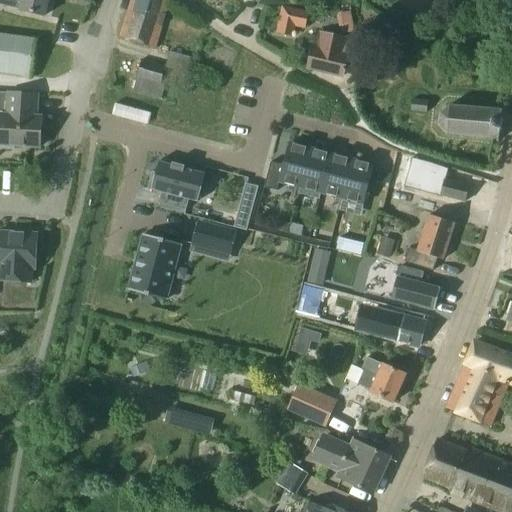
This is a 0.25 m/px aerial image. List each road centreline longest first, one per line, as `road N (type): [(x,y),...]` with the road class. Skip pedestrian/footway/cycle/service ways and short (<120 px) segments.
road 1 (unclassified): [(385,511),(476,296),(511,176)]
road 2 (residential): [(72,124),(237,165),(254,158),(269,112)]
road 3 (residential): [(0,203),(52,207),(72,124)]
road 4 (residential): [(72,124),(110,0)]
road 5 (residential): [(269,112),(358,138),(384,154)]
